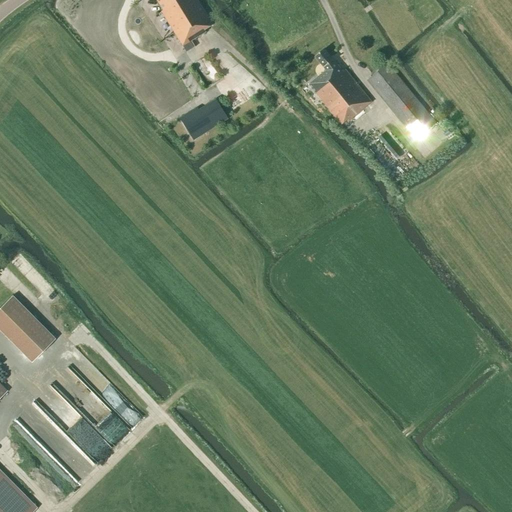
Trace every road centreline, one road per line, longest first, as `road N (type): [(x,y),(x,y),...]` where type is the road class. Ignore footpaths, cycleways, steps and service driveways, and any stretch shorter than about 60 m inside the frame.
road 1 (track): [(15,263),(251,511)]
road 2 (track): [(60,511),(159,415)]
